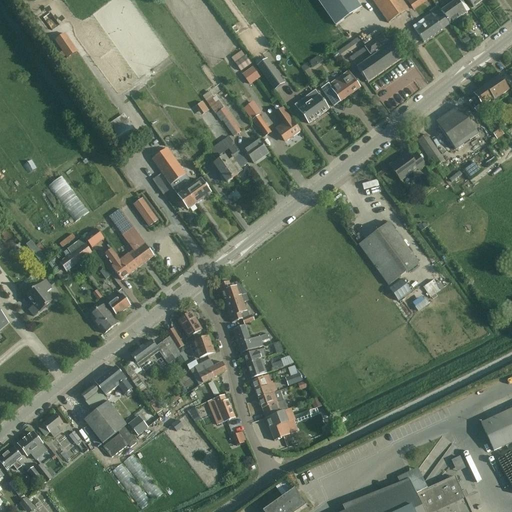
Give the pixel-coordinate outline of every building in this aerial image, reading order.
[(52,0),(44,0),(44,1),(52,14),(59,10),(52,0)] [(355,0),(317,0),(336,26),(361,8),(355,0)] [(401,0),(371,0),(388,23),(408,9),(401,0)] [(411,0),(408,2),(413,9),(426,0),(411,0)] [(449,0),(439,8),(440,9),(442,12),(441,12),(450,24),(466,13),(456,0),(449,0)] [(484,0),(467,0),(473,8),(484,0)] [(49,25),(57,20),(48,8),(40,13),(49,25)] [(432,14),(414,27),(425,43),(450,24),(441,12),(442,12),(440,9),(432,15),(432,14)] [(77,51),(64,33),(54,41),(67,59),(77,51)] [(337,47),(343,54),(361,40),(356,33),(337,47)] [(372,57),(357,67),(363,75),(368,82),(402,58),(391,43),(390,44),(388,41),(389,41),(384,34),(364,48),(371,56),(372,57)] [(467,38),(462,41),(466,47),(471,44),(467,38)] [(240,51),(231,58),(241,71),(250,64),(240,51)] [(306,64),(302,67),(309,78),(313,75),(306,64)] [(252,67),(242,74),(250,85),(260,78),(252,67)] [(274,90),(284,83),(272,67),(263,74),(274,90)] [(334,106),(360,87),(349,71),(341,77),(342,79),(332,87),(329,83),(322,88),(334,106)] [(474,94),(481,104),(483,106),(493,99),(494,100),(509,90),(499,76),(474,94)] [(308,125),(328,110),(315,92),(302,101),(306,105),(298,111),(308,125)] [(130,94),(124,99),(135,115),(141,110),(130,94)] [(193,101),(200,111),(208,106),(202,96),(193,101)] [(215,96),(207,103),(216,115),(233,138),(241,132),(224,109),(215,96)] [(243,110),(250,120),(261,112),(253,102),(243,110)] [(479,105),(474,109),(480,117),(485,114),(479,105)] [(459,107),(436,123),(455,151),(478,135),(459,107)] [(107,119),(118,134),(133,123),(122,108),(107,119)] [(300,130),(291,118),(284,108),(274,115),(281,125),(276,128),(285,141),(300,130)] [(254,120),(265,136),(271,132),(260,115),(254,120)] [(498,128),(492,132),(497,139),(503,135),(498,128)] [(426,135),(417,141),(435,167),(444,161),(426,135)] [(228,137),(210,150),(215,157),(228,148),(233,154),(238,150),(228,137)] [(260,139),(244,151),(253,163),(269,152),(260,139)] [(167,149),(152,160),(170,186),(178,180),(186,175),(167,149)] [(233,154),(232,155),(234,157),(242,169),(248,164),(239,152),(238,150),(233,154)] [(402,159),(391,167),(401,181),(417,169),(418,171),(425,166),(416,154),(410,158),(407,153),(401,157),(402,159)] [(214,164),(227,183),(238,175),(237,174),(243,170),(242,169),(234,157),(229,161),(225,156),(214,164)] [(474,163),(464,170),(470,178),(479,171),(474,163)] [(216,174),(213,169),(206,174),(210,179),(216,174)] [(46,181),(72,220),(86,211),(60,172),(46,181)] [(189,180),(186,175),(178,180),(184,188),(196,205),(211,194),(201,180),(193,186),(188,180),(189,180)] [(158,177),(153,180),(157,187),(163,184),(158,177)] [(184,188),(178,180),(170,186),(182,202),(179,204),(182,209),(186,207),(188,210),(196,205),(184,188)] [(149,227),(157,221),(142,199),(134,205),(149,227)] [(123,213),(112,221),(133,251),(129,255),(128,255),(121,260),(121,261),(120,261),(130,275),(154,256),(123,213)] [(389,223),(359,245),(388,286),(419,264),(389,223)] [(62,241),(76,231),(74,227),(59,238),(62,241)] [(104,240),(96,229),(84,238),(92,248),(104,240)] [(83,238),(68,249),(72,254),(78,263),(91,253),(85,244),(87,243),(83,238)] [(35,246),(31,249),(33,251),(36,256),(40,253),(36,248),(35,246)] [(121,261),(121,260),(120,261),(112,250),(104,256),(112,267),(122,281),(130,275),(120,261),(121,261)] [(66,272),(78,263),(72,254),(60,263),(66,272)] [(51,255),(46,258),(51,265),(55,263),(51,255)] [(431,275),(420,282),(427,293),(438,286),(431,275)] [(45,280),(26,296),(34,306),(28,310),(34,317),(46,307),(47,308),(52,304),(51,303),(53,301),(46,293),(52,288),(45,280)] [(228,282),(218,285),(224,302),(238,297),(240,296),(246,294),(238,282),(229,285),(228,282)] [(407,289),(399,296),(407,305),(415,299),(407,289)] [(97,290),(92,293),(98,300),(102,297),(97,290)] [(238,297),(224,302),(232,323),(242,319),(244,325),(255,321),(252,315),(249,316),(248,311),(245,311),(243,303),(249,301),(246,294),(240,296),(238,297)] [(122,295),(108,305),(117,316),(130,306),(122,295)] [(103,306),(90,316),(104,334),(118,324),(103,306)] [(0,330),(9,323),(0,312),(0,330)] [(191,313),(178,321),(188,337),(201,330),(191,313)] [(244,326),(234,330),(243,353),(263,346),(261,342),(270,339),(267,334),(249,340),(244,326)] [(173,329),(167,333),(178,350),(184,346),(181,341),(180,341),(173,329)] [(150,340),(130,356),(134,361),(138,366),(156,351),(167,365),(179,355),(169,337),(156,347),(150,340)] [(207,337),(193,342),(199,358),(214,353),(207,337)] [(277,354),(283,352),(279,343),(274,345),(277,354)] [(243,356),(246,365),(262,360),(266,358),(263,349),(258,351),(243,356)] [(189,370),(194,368),(198,366),(193,358),(185,363),(189,370)] [(203,384),(226,371),(222,363),(213,368),(209,359),(198,366),(194,368),(203,384)] [(281,362),(271,365),(273,371),(283,368),(293,364),(290,359),(281,362)] [(262,360),(246,365),(251,379),(266,374),(263,365),(265,365),(264,360),(262,361),(262,360)] [(134,361),(124,369),(140,391),(145,387),(136,375),(142,371),(138,366),(134,361)] [(126,426),(101,394),(103,393),(106,397),(117,388),(124,396),(132,389),(126,381),(116,367),(96,383),(96,384),(94,385),(81,395),(94,413),(84,421),(102,444),(118,432),(124,427),(126,426)] [(294,367),(288,369),(290,376),(297,374),(294,367)] [(302,381),(300,374),(286,379),(289,386),(302,381)] [(253,381),(256,390),(271,385),(271,384),(274,384),(273,381),(270,382),(267,375),(253,381)] [(308,388),(306,382),(298,385),(300,391),(308,388)] [(273,391),(271,385),(256,390),(259,399),(277,392),(276,390),(273,391)] [(279,392),(277,392),(259,399),(266,419),(282,413),(289,409),(288,410),(284,401),(283,401),(279,392)] [(149,399),(152,404),(157,401),(154,395),(149,399)] [(224,396),(208,402),(207,402),(216,426),(234,419),(227,401),(226,401),(224,396)] [(317,399),(311,401),(314,409),(320,406),(317,399)] [(138,407),(142,414),(149,410),(146,403),(138,407)] [(294,421),(289,409),(282,413),(266,419),(274,442),(297,433),(292,422),(294,421)] [(46,422),(57,413),(54,410),(43,419),(46,422)] [(511,410),(481,424),(494,452),(511,443),(511,410)] [(63,423),(56,414),(39,429),(46,438),(50,434),(54,438),(62,431),(59,427),(63,423)] [(139,417),(129,425),(138,436),(148,429),(139,417)] [(178,420),(171,426),(176,432),(183,427),(178,420)] [(333,426),(324,429),(327,437),(336,434),(333,426)] [(119,434),(103,448),(111,458),(128,445),(130,448),(136,443),(124,427),(118,432),(119,434)] [(33,433),(18,445),(27,457),(31,454),(35,461),(47,451),(42,445),(33,433)] [(74,433),(69,437),(77,447),(82,443),(74,433)] [(242,443),(239,434),(233,437),(236,446),(242,443)] [(13,449),(0,458),(0,461),(7,470),(13,465),(17,470),(21,467),(18,462),(21,459),(13,449)] [(105,466),(137,506),(158,489),(128,452),(118,460),(116,458),(105,466)] [(35,469),(35,470),(46,483),(52,479),(41,465),(35,469)] [(45,484),(33,469),(27,473),(36,484),(37,483),(41,488),(45,484)] [(470,511),(464,499),(468,498),(465,491),(461,493),(454,477),(427,490),(425,486),(412,477),(342,507),(344,511),(470,511)] [(19,488),(12,480),(8,483),(15,492),(19,488)] [(20,489),(16,492),(22,501),(26,498),(20,489)] [(294,490),(263,511),(296,511),(305,506),(294,490)] [(27,498),(22,502),(29,511),(35,508),(27,498)]
